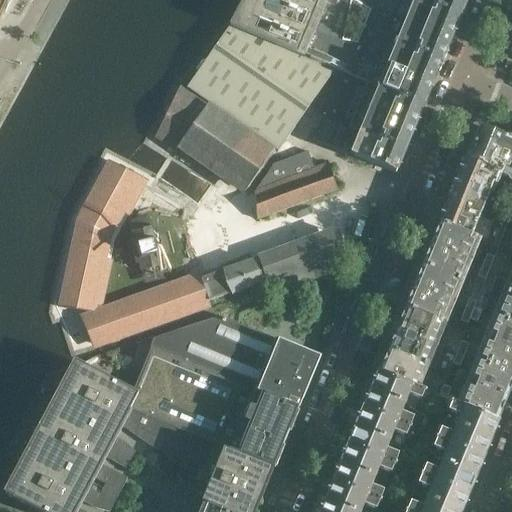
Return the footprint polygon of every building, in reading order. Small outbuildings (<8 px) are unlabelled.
[(10,0),(0,0),(0,23),(11,0),(10,0)] [(244,0),(230,27),(333,70),(336,71),(423,107),(459,18),(414,0),(244,0)] [(414,0),(459,18),(466,0),(414,0)] [(281,153),(333,70),(302,57),(230,27),(225,38),(211,50),(186,88),(273,148),(281,153)] [(404,151),(423,107),(367,84),(336,71),(317,116),(325,119),(349,128),(404,151)] [(273,148),(186,88),(184,91),(180,88),(156,135),(177,149),(182,142),(248,187),(269,157),(268,157),(273,148)] [(404,151),(349,128),(325,119),(316,142),(395,174),(404,151)] [(492,163),(502,138),(479,128),(466,160),(496,173),(499,166),(492,163)] [(511,183),(511,181),(511,141),(502,138),(492,163),(499,166),(496,173),(495,176),(511,183)] [(487,194),(495,176),(496,173),(466,160),(457,181),(487,194)] [(101,309),(116,240),(147,182),(109,162),(78,221),(61,294),(59,308),(86,312),(79,315),(93,349),(142,332),(208,304),(207,301),(230,293),(223,272),(222,271),(200,280),(197,273),(188,277),(183,279),(101,309)] [(256,191),(254,194),(257,220),(338,190),(328,164),(314,170),(256,191)] [(479,215),(487,194),(457,181),(448,203),(479,215)] [(511,207),(511,195),(503,192),(501,197),(510,201),(508,206),(511,207)] [(470,237),(479,215),(448,203),(439,224),(470,237)] [(509,227),(511,219),(511,218),(504,215),(500,224),(509,227)] [(469,261),(477,240),(470,237),(439,224),(430,246),(469,261)] [(505,237),(509,227),(500,224),(497,234),(505,237)] [(508,252),(511,243),(511,228),(509,227),(505,237),(500,249),(508,252)] [(165,257),(162,236),(157,237),(156,231),(132,233),(132,239),(128,251),(135,261),(137,270),(162,260),(162,258),(165,257)] [(343,267),(330,233),(258,259),(259,262),(252,264),(258,282),(266,279),(271,293),(343,267)] [(492,270),(500,249),(492,245),(483,266),(492,270)] [(460,282),(469,261),(430,246),(422,267),(460,282)] [(500,273),(508,252),(500,249),(492,270),(500,273)] [(258,282),(252,264),(251,261),(223,272),(230,293),(231,295),(260,285),(258,282)] [(483,291),(492,270),(483,266),(474,288),(483,291)] [(451,304),(460,282),(422,267),(413,288),(451,304)] [(491,294),(500,273),(492,270),(483,291),(491,294)] [(442,325),(451,304),(413,288),(404,310),(442,325)] [(474,312),(483,291),(474,288),(466,309),(474,312)] [(482,316),(491,294),(483,291),(474,312),(482,316)] [(511,327),(511,302),(505,300),(497,322),(511,327)] [(465,334),(474,312),(466,309),(457,331),(465,334)] [(434,346),(442,325),(404,310),(395,331),(434,346)] [(474,337),(482,316),(474,312),(465,334),(474,337)] [(154,340),(150,349),(298,410),(308,387),(320,358),(221,318),(154,340)] [(511,352),(511,327),(497,322),(488,343),(511,352)] [(425,368),(434,346),(395,331),(387,353),(425,368)] [(456,355),(465,334),(457,331),(448,352),(456,355)] [(465,359),(474,337),(465,334),(456,355),(465,359)] [(511,377),(511,352),(488,343),(479,364),(511,377)] [(150,349),(140,375),(133,391),(138,394),(137,395),(138,395),(130,410),(230,451),(273,469),(274,469),(298,410),(150,349)] [(448,377),(456,355),(448,352),(439,373),(448,377)] [(417,388),(425,368),(387,353),(378,373),(417,388)] [(456,380),(465,359),(456,355),(448,377),(456,380)] [(115,439),(121,427),(130,410),(138,395),(137,395),(73,361),(26,449),(117,498),(127,479),(101,465),(105,458),(126,469),(135,453),(124,443),(115,439)] [(506,400),(511,384),(511,377),(479,364),(470,386),(506,400)] [(423,391),(417,388),(378,373),(371,391),(403,404),(407,395),(419,400),(423,391)] [(439,398),(448,377),(439,373),(431,394),(439,398)] [(448,401),(456,380),(448,377),(439,398),(448,401)] [(497,421),(506,400),(470,386),(462,407),(497,421)] [(400,414),(403,404),(371,391),(364,409),(408,428),(412,418),(400,414)] [(497,421),(462,407),(453,403),(449,412),(461,417),(457,426),(489,440),(497,421)] [(408,428),(364,409),(363,409),(356,428),(388,441),(392,432),(404,437),(408,428)] [(256,511),(273,469),(230,451),(130,410),(121,427),(150,447),(151,447),(180,467),(176,477),(181,481),(183,477),(197,482),(194,491),(206,500),(208,501),(203,511),(256,511)] [(482,458),(489,440),(457,426),(453,435),(441,431),(437,440),(482,458)] [(385,450),(388,441),(356,428),(348,446),(393,464),(397,455),(385,450)] [(482,458),(437,440),(434,449),(446,454),(442,463),(475,476),(482,458)] [(393,464),(348,446),(341,464),(373,477),(377,468),(389,473),(393,464)] [(104,511),(109,511),(117,498),(26,449),(3,494),(36,511),(83,511),(78,509),(82,501),(96,510),(104,511)] [(467,495),(475,476),(442,463),(438,472),(426,467),(422,476),(467,495)] [(370,487),(373,477),(341,464),(334,483),(378,501),(382,492),(370,487)] [(459,511),(467,495),(422,476),(419,485),(431,490),(427,499),(457,511),(459,511)] [(378,501),(334,483),(326,501),(353,511),(359,511),(362,505),(374,510),(378,501)] [(457,511),(427,499),(423,509),(411,504),(407,511),(457,511)] [(353,511),(326,501),(321,511),(353,511)]
